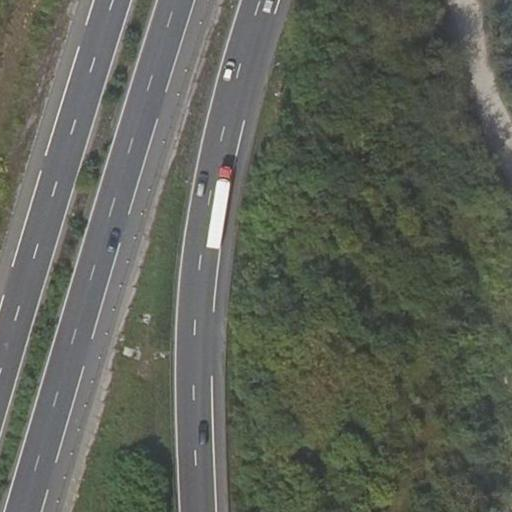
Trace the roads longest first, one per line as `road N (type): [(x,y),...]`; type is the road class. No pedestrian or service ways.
road 1 (motorway): [(24,511),(177,0)]
road 2 (motorway): [(202,511),(198,355),(207,228),(263,0)]
road 3 (motorway): [(115,0),(0,382)]
road 4 (unclassified): [(511,161),(459,37),(459,0)]
